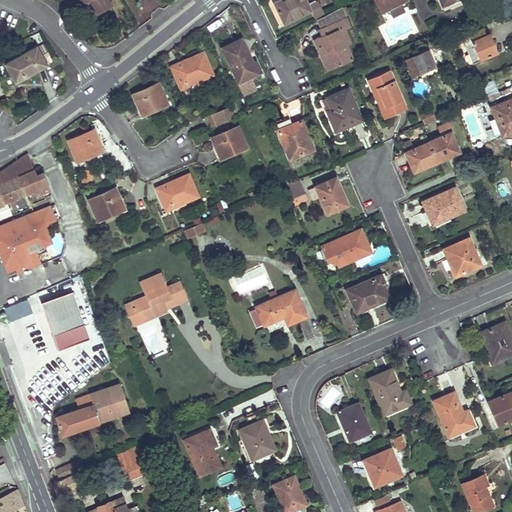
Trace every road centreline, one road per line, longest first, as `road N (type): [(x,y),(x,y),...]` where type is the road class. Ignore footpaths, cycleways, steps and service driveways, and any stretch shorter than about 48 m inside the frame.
road 1 (residential): [(511,280),(325,364),(310,381),(300,408),(346,511)]
road 2 (tertiary): [(98,85),(205,0)]
road 3 (secondary): [(0,389),(47,511)]
